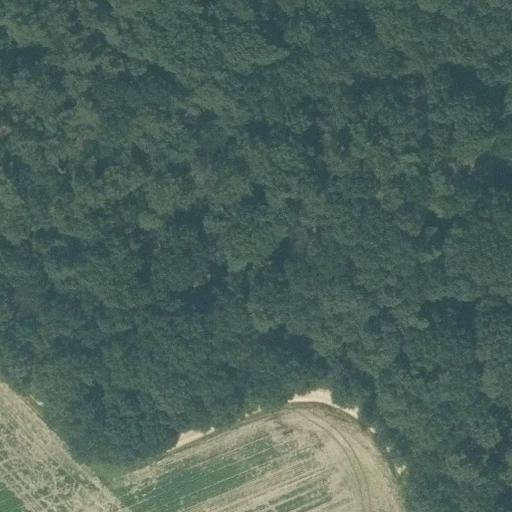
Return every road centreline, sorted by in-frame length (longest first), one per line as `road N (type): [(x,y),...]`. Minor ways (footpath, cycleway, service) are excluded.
road 1 (track): [(511,159),(217,280),(174,284),(128,262),(112,232),(81,218),(0,220)]
road 2 (track): [(420,511),(370,424),(349,406),(318,397),(269,400),(175,438),(131,446),(84,437),(0,349)]
